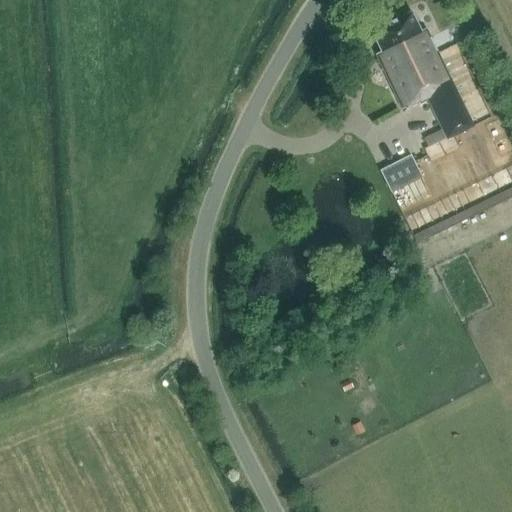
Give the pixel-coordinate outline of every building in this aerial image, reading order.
[(424,28),(419,31),(409,11),(368,31),(378,53),(372,56),(399,111),(415,103),(417,106),(425,102),(440,131),(444,140),(444,141),(472,128),(424,28)] [(444,140),(440,131),(427,137),(431,146),(444,140)] [(389,194),(420,179),(409,157),(378,172),(389,194)] [(511,196),(511,187),(414,236),(417,243),(511,196)] [(360,422),(351,426),(356,437),(365,432),(360,422)]
